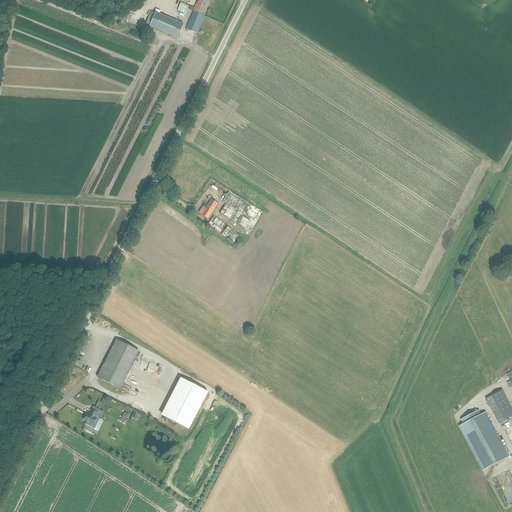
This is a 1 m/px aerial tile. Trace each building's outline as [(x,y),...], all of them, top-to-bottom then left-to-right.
[(161,0),(159,5),(162,7),(160,10),(169,15),(175,0),(161,0)] [(201,14),(207,0),(199,0),(199,1),(198,1),(197,4),(186,30),(196,34),(204,15),(201,14)] [(180,2),(177,10),(187,15),(190,7),(180,2)] [(184,25),(156,12),(150,26),(178,38),(184,25)] [(220,214),(245,230),(251,222),(242,216),(249,206),(228,193),(223,201),(226,204),(220,214)] [(203,207),(199,213),(208,219),(217,204),(212,200),(206,209),(203,207)] [(214,216),(208,224),(235,246),(242,238),(214,216)] [(120,388),(139,352),(116,340),(97,377),(120,388)] [(186,381),(166,418),(188,430),(208,393),(186,381)] [(496,394),(492,396),(505,420),(511,416),(511,408),(503,390),(496,394)] [(91,410),(90,412),(89,415),(87,414),(83,420),(93,425),(96,419),(95,418),(97,413),(91,410)] [(481,415),(479,410),(461,420),(464,424),(459,426),(483,471),(509,457),(486,413),(481,415)] [(115,420),(121,422),(125,414),(120,411),(115,420)]
